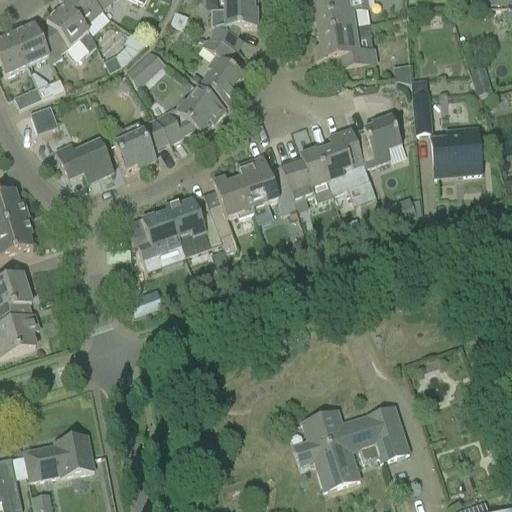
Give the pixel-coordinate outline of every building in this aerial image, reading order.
[(63,0),(56,6),(61,12),(61,11),(81,34),(82,33),(100,17),(99,16),(99,17),(83,0),(63,0)] [(83,0),(99,17),(99,16),(117,0),(119,0),(142,11),(146,0),(83,0)] [(314,23),(316,39),(367,31),(362,0),(328,0),(329,9),(309,12),(311,24),(314,23)] [(511,0),(471,0),(472,10),(505,10),(511,10),(511,0)] [(204,46),(203,47),(233,58),(234,59),(239,47),(234,45),(238,34),(255,34),(254,16),(252,16),(251,2),(222,3),(222,17),(209,17),(209,35),(204,46)] [(46,31),(36,39),(35,40),(46,63),(47,63),(50,69),(61,62),(59,60),(67,55),(77,46),(87,58),(94,52),(86,38),(82,33),(81,34),(61,11),(61,12),(43,27),(46,31)] [(32,31),(10,41),(25,73),(46,63),(35,40),(36,39),(32,31)] [(367,31),(316,39),(318,54),(313,55),(315,67),(336,64),(338,76),(373,71),(367,31)] [(0,45),(0,77),(3,83),(25,73),(10,41),(0,45)] [(233,58),(203,47),(199,53),(213,64),(205,75),(209,78),(199,92),(226,112),(237,98),(231,94),(236,88),(238,89),(242,84),(223,70),(233,58)] [(135,97),(163,71),(158,68),(149,60),(144,65),(125,81),(135,97)] [(119,74),(113,63),(101,68),(107,80),(119,74)] [(482,72),(469,76),(477,100),(490,96),(482,72)] [(57,86),(35,96),(39,106),(50,101),(51,103),(62,98),(57,86)] [(35,96),(34,94),(11,105),(17,116),(39,106),(35,96)] [(166,119),(153,127),(167,150),(168,152),(181,144),(180,143),(193,135),(200,140),(208,129),(211,131),(222,117),(195,96),(184,110),(182,109),(174,120),(183,127),(174,132),(166,119)] [(413,142),(429,141),(426,101),(410,102),(413,142)] [(93,114),(100,129),(108,125),(101,110),(93,114)] [(55,134),(48,113),(27,121),(35,141),(55,134)] [(370,133),(350,140),(361,171),(360,171),(362,176),(369,173),(387,166),(389,170),(403,165),(399,152),(389,124),(385,125),(383,121),(367,127),(370,133)] [(112,152),(116,159),(124,177),(136,172),(138,175),(153,168),(149,160),(157,157),(156,155),(167,150),(153,127),(137,134),(136,130),(120,137),(124,146),(112,152)] [(458,136),(459,144),(429,147),(432,185),(479,181),(475,134),(458,136)] [(315,159),(314,159),(325,189),(341,183),(339,178),(360,171),(361,171),(350,140),(348,137),(325,145),(329,154),(315,159)] [(72,159),(69,152),(52,159),(66,189),(81,182),(85,191),(112,179),(97,147),(72,159)] [(298,166),(277,173),(290,210),(312,202),(316,211),(331,205),(330,202),(325,189),(314,159),(315,159),(314,156),(297,162),(298,166)] [(260,164),(234,173),(236,181),(237,181),(250,216),(251,215),(263,211),(275,207),(280,222),(283,221),(293,217),(290,210),(277,173),(265,177),(260,164)] [(222,184),(210,189),(213,198),(222,221),(210,225),(220,250),(219,251),(223,260),(235,255),(224,225),(235,221),(237,226),(251,221),(253,220),(251,215),(250,216),(237,181),(236,181),(223,186),(222,184)] [(0,200),(0,231),(26,223),(21,207),(16,208),(12,196),(0,200)] [(407,203),(389,210),(396,230),(414,225),(412,207),(409,208),(407,203)] [(177,207),(163,212),(165,219),(166,219),(175,245),(176,245),(178,252),(182,264),(207,255),(219,251),(220,250),(210,225),(199,229),(191,206),(179,210),(177,207)] [(147,249),(135,253),(145,279),(157,275),(169,271),(183,266),(182,264),(178,252),(176,245),(175,245),(166,219),(165,219),(152,224),(152,222),(139,227),(147,249)] [(26,223),(0,231),(0,263),(31,253),(27,241),(30,240),(25,224),(27,224),(26,223)] [(341,234),(328,239),(333,252),(346,247),(341,234)] [(288,255),(301,265),(309,255),(296,245),(288,255)] [(0,328),(5,327),(2,317),(29,309),(20,282),(0,288),(0,328)] [(142,301),(131,305),(132,325),(147,320),(142,301)] [(0,363),(34,353),(29,339),(37,337),(34,328),(31,329),(25,311),(29,309),(2,317),(5,327),(0,328),(0,363)] [(300,430),(305,447),(291,451),(298,474),(312,469),(322,498),(358,486),(349,459),(356,457),(360,471),(377,465),(379,469),(407,460),(393,414),(340,431),(336,418),(300,430)] [(21,459),(25,478),(27,488),(58,482),(59,484),(92,477),(85,443),(52,449),(52,453),(21,459)] [(0,511),(19,511),(9,465),(0,467),(0,511)] [(29,502),(31,511),(46,511),(45,499),(29,502)]
